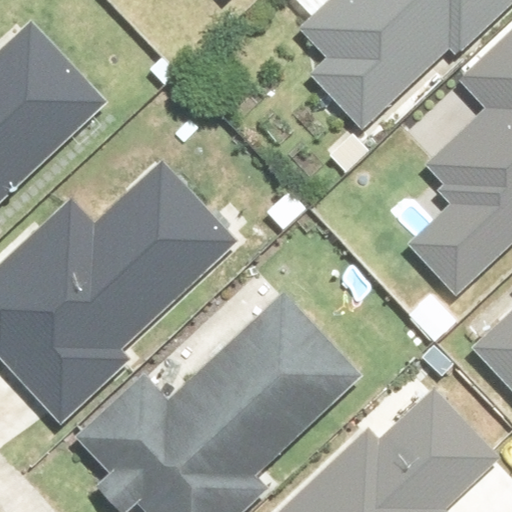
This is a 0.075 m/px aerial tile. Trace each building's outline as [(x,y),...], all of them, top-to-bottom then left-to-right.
[(367,138),(371,135),(508,0),(344,0),(302,42),(323,64),(309,78),(367,138)] [(0,223),(114,117),(36,34),(0,67),(0,223)] [(511,52),(473,86),(495,112),(429,168),(461,205),(413,246),(458,299),(511,252),(511,52)] [(245,253),(169,170),(104,231),(82,208),(0,283),(0,357),(61,424),(131,359),(245,253)] [(362,388),(290,308),(176,411),(148,380),(73,447),(131,511),(243,511),(266,492),(258,483),(362,388)] [(511,319),(479,350),(511,386),(511,319)] [(455,511),(504,466),(437,397),(383,448),(369,434),(287,511),(455,511)]
